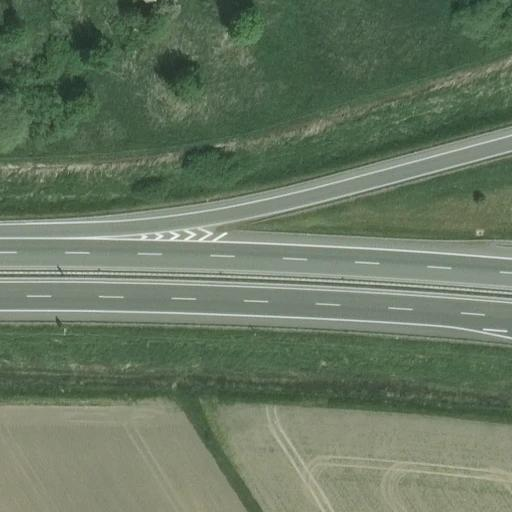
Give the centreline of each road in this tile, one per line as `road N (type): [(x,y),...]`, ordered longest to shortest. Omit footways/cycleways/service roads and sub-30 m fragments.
road 1 (motorway): [(0,298),(511,318)]
road 2 (motorway): [(511,142),(71,253)]
road 3 (motorway): [(511,274),(71,253)]
